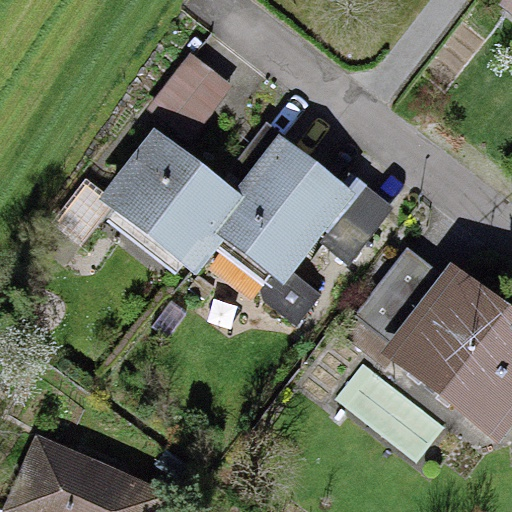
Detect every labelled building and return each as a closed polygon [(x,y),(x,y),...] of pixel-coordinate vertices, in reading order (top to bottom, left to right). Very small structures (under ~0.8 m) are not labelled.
[(511,0),(501,15),(511,23),(511,0)] [(226,95),(183,61),(141,113),(184,147),(226,95)] [(218,242),(247,198),(151,134),(100,211),(196,274),(218,242)] [(247,198),(218,242),(291,291),(357,193),(283,144),(247,198)] [(338,242),(357,257),(391,216),(372,200),(338,242)] [(511,446),(511,320),(454,275),(386,361),(506,455),(511,446)] [(136,511),(145,488),(32,448),(9,511),(136,511)]
